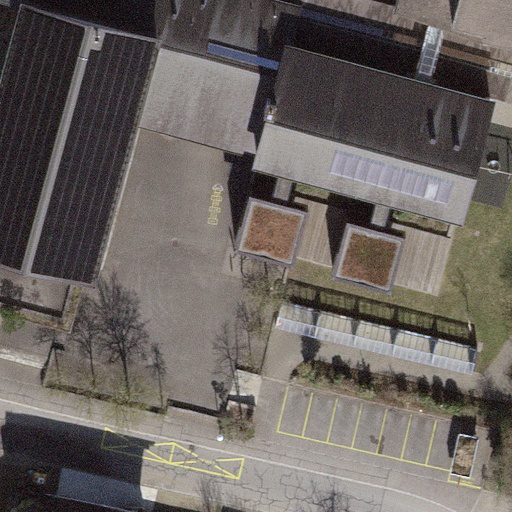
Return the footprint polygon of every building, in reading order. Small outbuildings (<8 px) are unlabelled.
[(491,97),(488,96),(294,43),(295,39),(292,38),(292,34),(304,27),(297,17),(300,8),(269,0),(29,0),(0,111),(0,241),(93,265),(135,108),(186,122),(193,96),(204,100),(202,107),(225,113),(226,106),(269,118),(260,153),(264,154),(265,152),(282,157),(274,189),(251,185),(236,239),(295,254),(309,199),(288,193),(296,161),(380,183),(372,215),(349,210),(334,265),(393,281),(408,225),(385,219),(394,186),(462,205),(491,97)] [(423,9),(391,0),(269,0),(300,8),(297,17),(304,27),(292,34),(292,38),(295,39),(294,43),(488,96),(506,26),(424,4),(423,9)] [(511,0),(409,0),(424,4),(506,26),(511,27),(511,0)] [(278,324),(473,370),(479,347),(284,301),(278,324)] [(123,511),(55,497),(51,511),(123,511)]
